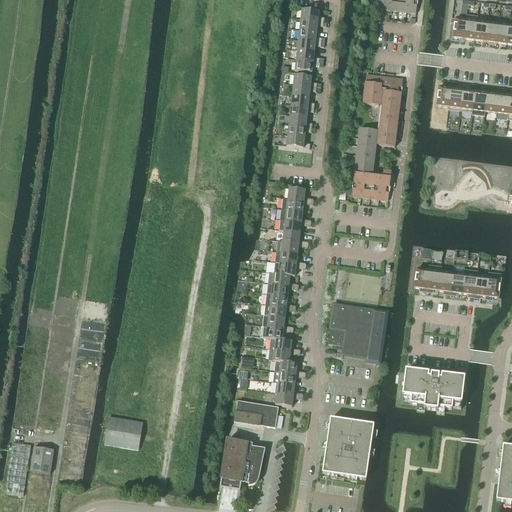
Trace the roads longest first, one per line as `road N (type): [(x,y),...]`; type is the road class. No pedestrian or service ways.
road 1 (track): [(156,511),(214,204),(187,203),(207,0)]
road 2 (residential): [(414,57),(389,260),(321,251)]
road 3 (residential): [(299,511),(318,378),(312,316),(321,251)]
road 4 (residential): [(321,251),(328,191),(317,165),(337,0)]
road 5 (residential): [(460,356),(414,350),(418,316),(465,321)]
